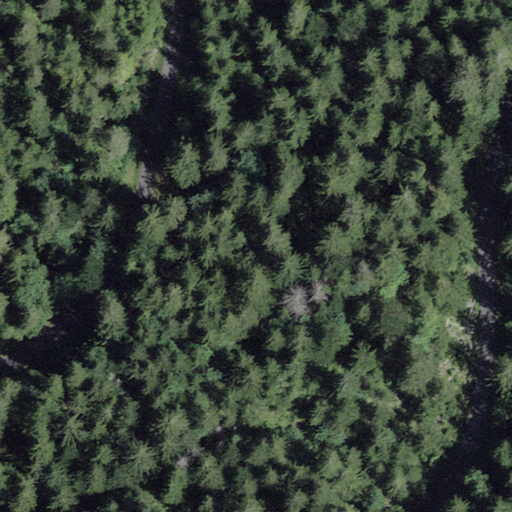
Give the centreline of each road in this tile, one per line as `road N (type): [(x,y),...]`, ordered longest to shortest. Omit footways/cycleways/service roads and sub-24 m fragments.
road 1 (unclassified): [(177,0),(173,63),(123,255),(73,316),(0,361)]
road 2 (unclassified): [(435,511),(474,427),(484,379),(488,191),(511,130)]
